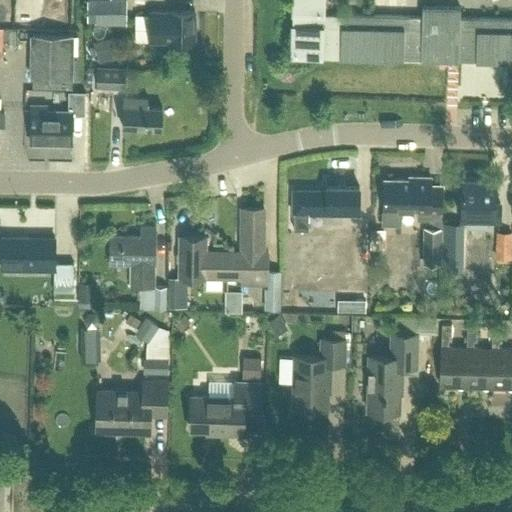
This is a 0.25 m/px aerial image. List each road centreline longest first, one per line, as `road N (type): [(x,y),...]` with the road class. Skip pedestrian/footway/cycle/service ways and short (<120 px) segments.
road 1 (residential): [(511,136),(339,131),(233,153)]
road 2 (residential): [(233,153),(103,181),(0,180)]
road 3 (unclassified): [(385,486),(231,485),(175,511)]
road 4 (residential): [(233,153),(234,0)]
road 5 (unclassified): [(511,490),(385,486)]
